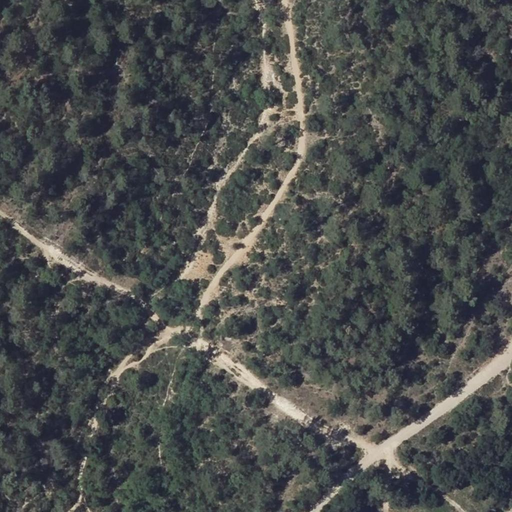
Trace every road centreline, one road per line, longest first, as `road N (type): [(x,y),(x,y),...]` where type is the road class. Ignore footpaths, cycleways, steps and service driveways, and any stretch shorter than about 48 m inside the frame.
road 1 (track): [(65,511),(85,448),(130,359),(177,319),(302,151),(309,109),(291,0)]
road 2 (track): [(0,212),(374,453),(384,511)]
road 3 (track): [(511,349),(374,453),(317,511)]
